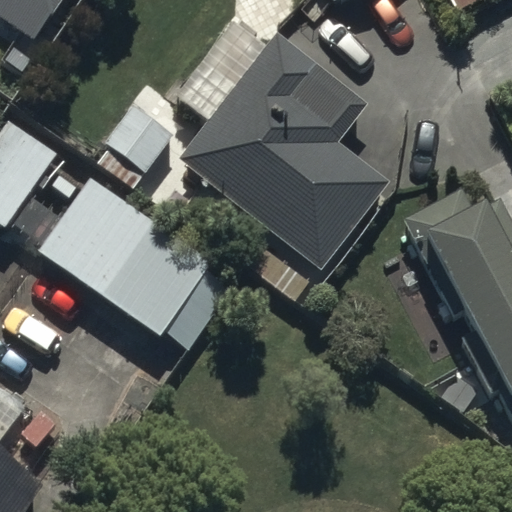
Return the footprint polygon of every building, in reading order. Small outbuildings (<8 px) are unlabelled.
[(0,0),(0,17),(32,40),(59,0),(0,0)] [(444,0),(456,20),(489,0),(444,0)] [(274,37),(175,163),(318,276),(388,187),(336,146),(365,108),(274,37)] [(172,144),(132,111),(102,147),(109,153),(97,168),(130,195),(172,144)] [(60,160),(10,126),(0,141),(0,230),(9,237),(39,193),(45,197),(53,185),(46,180),(60,160)] [(93,182),(39,255),(158,342),(163,335),(186,352),(229,294),(205,276),(210,268),(93,182)] [(497,395),(507,413),(511,417),(511,220),(501,199),(413,246),(414,247),(451,318),(460,313),(475,341),(461,348),(488,400),(497,395)] [(0,511),(28,511),(49,483),(0,448),(0,511)]
